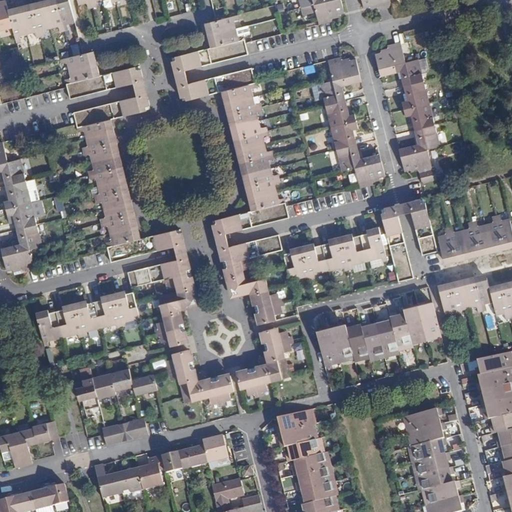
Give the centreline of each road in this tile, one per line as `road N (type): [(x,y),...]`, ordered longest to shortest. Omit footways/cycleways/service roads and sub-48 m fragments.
road 1 (residential): [(250,420),(452,369),(483,511)]
road 2 (residential): [(492,0),(192,75)]
road 3 (residential): [(250,420),(0,480)]
road 4 (residential): [(128,92),(0,124)]
